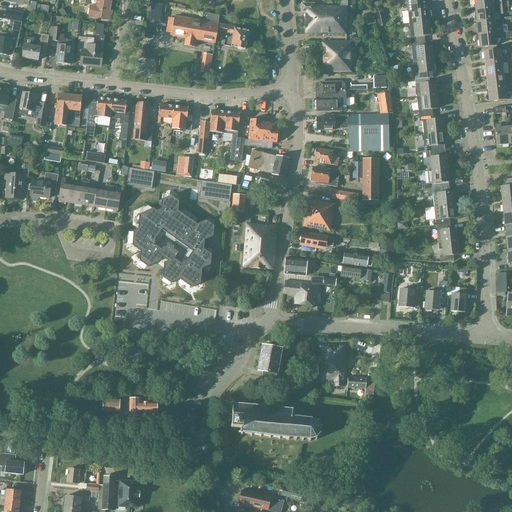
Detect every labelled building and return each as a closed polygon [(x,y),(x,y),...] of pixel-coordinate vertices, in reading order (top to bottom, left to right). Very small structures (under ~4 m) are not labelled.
[(36,2),(28,1),(27,0),(6,0),(6,2),(26,5),(26,10),(38,12),(40,6),(36,5),(36,2)] [(90,0),(96,0),(96,6),(89,5),(87,16),(109,20),(110,11),(108,11),(110,0),(107,0),(81,0),(81,3),(89,5),(90,0)] [(473,0),(475,11),(492,9),(490,0),(473,0)] [(374,3),(375,9),(383,7),(381,1),(374,3)] [(317,35),(318,16),(322,16),(322,7),(314,6),(314,4),(300,4),(300,12),(305,12),(304,34),(317,35)] [(152,5),(149,21),(159,22),(161,13),(165,14),(166,8),(152,5)] [(408,19),(409,25),(428,23),(427,10),(421,11),(420,5),(407,7),(407,12),(408,19)] [(347,7),(322,7),(322,16),(318,16),(317,35),(345,35),(345,28),(347,28),(347,7)] [(66,15),(62,8),(58,11),(62,17),(66,15)] [(477,23),(493,21),(492,9),(475,11),(476,16),(474,17),(474,22),(476,22),(477,23)] [(6,10),(4,20),(21,23),(22,19),(23,13),(6,10)] [(386,26),(383,12),(375,13),(378,27),(386,26)] [(216,32),(217,25),(174,17),(173,19),(168,18),(166,27),(172,28),(170,36),(185,39),(184,46),(194,48),(195,41),(214,44),(216,32)] [(93,30),(94,24),(79,21),(78,27),(93,30)] [(477,30),(478,35),(495,33),(493,21),(477,23),(477,24),(475,25),(475,29),(477,30)] [(430,36),(428,23),(409,25),(409,29),(408,29),(408,38),(410,38),(410,43),(424,42),(424,36),(430,36)] [(233,27),(217,25),(216,32),(229,34),(228,38),(225,37),(223,46),(230,47),(244,50),(247,32),(233,29),(233,27)] [(59,28),(53,28),(49,27),(48,36),(52,37),(52,41),(58,41),(55,63),(70,64),(72,47),(73,40),(63,39),(64,35),(59,35),(59,28)] [(501,33),(495,33),(478,35),(480,48),(496,46),(495,39),(502,38),(502,39),(511,37),(511,32),(507,32),(501,33)] [(2,55),(8,56),(8,52),(13,53),(13,49),(15,50),(18,37),(0,33),(0,54),(1,55),(2,55)] [(93,39),(81,37),(78,37),(77,50),(81,50),(79,65),(89,66),(89,65),(100,66),(102,52),(101,52),(102,46),(92,45),(93,39)] [(22,45),(24,45),(21,58),(37,61),(39,48),(31,47),(33,39),(24,38),(22,45)] [(350,73),(351,51),(350,51),(350,42),(322,42),(321,51),(320,51),(320,72),(350,73)] [(411,55),(412,62),(432,60),(431,47),(425,47),(424,42),(410,43),(411,49),(411,55)] [(483,52),(484,64),(501,62),(501,63),(508,62),(511,61),(511,54),(507,55),(507,56),(500,57),(500,50),(483,52)] [(433,72),(432,60),(412,62),(413,67),(417,67),(418,73),(413,74),(414,80),(428,78),(427,73),(433,72)] [(503,75),(501,63),(501,62),(484,64),(486,77),(503,75)] [(504,87),(503,75),(486,77),(487,89),(504,87)] [(429,84),(428,78),(414,80),(416,98),(436,96),(434,83),(429,84)] [(345,111),(345,97),(344,84),(342,82),(320,83),(318,84),(318,87),(315,87),(316,112),(323,111),(323,112),(326,112),(327,111),(345,111)] [(510,86),(504,87),(487,89),(488,94),(486,95),(485,96),(485,100),(487,102),(489,101),(489,102),(506,100),(505,93),(511,93),(511,86),(510,86)] [(0,89),(0,104),(6,106),(3,119),(12,120),(12,116),(15,101),(8,99),(9,91),(0,89)] [(26,117),(27,111),(38,113),(35,126),(43,128),(48,105),(39,104),(37,103),(38,96),(22,93),(19,109),(20,109),(18,116),(26,117)] [(388,93),(382,94),(379,94),(382,114),(387,114),(392,114),(388,93)] [(66,126),(69,95),(57,94),(55,109),(54,118),(59,119),(59,126),(66,126)] [(81,97),(69,95),(66,126),(72,126),(73,119),(78,119),(79,112),(81,97)] [(418,116),(432,115),(432,109),(437,109),(436,96),(416,98),(418,116)] [(92,125),(92,120),(93,117),(109,119),(111,100),(109,98),(107,98),(105,99),(97,98),(96,103),(94,103),(88,103),(88,106),(86,120),(84,136),(93,137),(95,125),(92,125)] [(126,101),(111,100),(109,119),(119,120),(119,124),(121,125),(120,136),(120,139),(121,140),(120,147),(125,148),(127,123),(128,114),(125,113),(126,101)] [(147,124),(149,104),(136,102),(133,123),(140,124),(139,130),(133,129),(132,140),(150,142),(152,125),(147,124)] [(159,105),(157,117),(158,118),(157,123),(161,124),(162,118),(172,119),(173,106),(159,105)] [(173,106),(172,119),(174,119),(173,129),(191,131),(192,123),(185,122),(185,120),(186,120),(187,108),(173,106)] [(505,113),(504,106),(492,108),(493,115),(505,113)] [(200,122),(196,154),(205,154),(208,132),(222,134),(225,112),(210,111),(209,123),(200,122)] [(225,112),(222,134),(232,135),(229,161),(241,162),(244,139),(236,138),(237,135),(239,114),(225,112)] [(388,151),(387,114),(382,114),(373,115),(325,116),(325,117),(316,118),(316,131),(333,131),(333,123),(340,123),(340,129),(347,129),(347,152),(388,151)] [(433,120),(432,115),(418,116),(418,122),(421,122),(422,128),(423,134),(443,132),(441,119),(433,120)] [(261,121),(250,120),(247,140),(276,143),(278,129),(271,128),(272,123),(261,122),(261,121)] [(154,124),(153,146),(160,146),(161,124),(154,124)] [(508,144),(507,128),(499,128),(499,125),(493,125),(493,129),(494,129),(496,146),(508,144)] [(425,153),(444,151),(443,145),(444,145),(443,132),(423,134),(424,147),(425,153)] [(23,137),(9,135),(7,146),(21,148),(23,137)] [(61,156),(62,149),(43,146),(42,153),(55,155),(61,156)] [(154,148),(152,169),(164,170),(166,150),(154,148)] [(331,157),(332,152),(315,149),(314,151),(313,152),(312,155),(314,156),(313,157),(314,158),(313,163),(337,166),(338,158),(331,157)] [(284,178),(288,160),(275,156),(275,157),(251,150),(246,168),(284,178)] [(445,156),(444,151),(425,153),(425,158),(429,158),(430,164),(426,165),(427,171),(447,169),(445,156)] [(105,155),(86,152),(85,158),(82,158),(82,160),(100,163),(100,161),(104,161),(105,155)] [(193,159),(185,158),(183,177),(191,178),(193,159)] [(362,179),(362,180),(377,180),(378,160),(362,160),(362,163),(352,163),(352,179),(362,179)] [(24,164),(23,175),(4,174),(4,180),(6,180),(5,197),(21,199),(23,177),(28,177),(29,165),(24,164)] [(87,172),(94,173),(95,167),(88,165),(88,166),(87,171),(87,172)] [(127,178),(126,185),(151,189),(152,182),(153,179),(154,172),(128,168),(127,175),(127,178)] [(312,168),(310,170),(309,174),(311,176),(310,182),(318,183),(317,184),(336,187),(338,172),(329,170),(312,168)] [(448,181),(447,169),(427,171),(427,177),(428,183),(429,189),(448,187),(447,181),(448,181)] [(56,189),(57,175),(44,173),(43,183),(31,181),(29,197),(30,197),(30,199),(31,201),(33,202),(35,202),(37,201),(38,200),(38,198),(49,199),(50,188),(56,189)] [(283,193),(287,180),(261,173),(257,185),(283,193)] [(70,204),(72,187),(64,186),(65,179),(62,178),(58,202),(70,204)] [(500,188),(501,200),(511,199),(511,179),(505,180),(506,187),(500,188)] [(377,200),(377,180),(362,180),(362,200),(377,200)] [(82,205),(85,182),(81,181),(80,188),(72,187),(70,204),(82,205)] [(199,191),(198,198),(229,202),(230,195),(230,192),(231,186),(201,181),(200,188),(199,191)] [(94,207),(96,191),(88,190),(89,183),(85,182),(82,205),(94,207)] [(106,209),(109,186),(105,185),(103,192),(96,191),(94,207),(106,209)] [(113,187),(109,186),(106,209),(118,211),(120,195),(112,194),(113,187)] [(448,193),(448,187),(429,189),(429,195),(432,195),(434,207),(454,205),(452,192),(448,193)] [(356,203),(358,195),(332,190),(331,198),(356,203)] [(231,211),(243,212),(244,195),(232,195),(231,211)] [(152,209),(139,215),(138,224),(137,229),(133,231),(132,246),(140,252),(139,261),(147,267),(160,261),(161,257),(167,261),(163,263),(162,278),(170,284),(179,280),(189,290),(203,284),(201,269),(210,265),(211,255),(203,250),(204,241),(212,237),(213,227),(205,221),(197,225),(177,211),(178,202),(170,196),(161,200),(160,210),(156,212),(152,209)] [(511,211),(511,199),(501,200),(503,213),(511,211)] [(330,231),(334,205),(307,200),(302,227),(330,231)] [(455,218),(454,205),(434,207),(434,213),(435,220),(436,226),(450,224),(449,219),(455,218)] [(511,211),(503,213),(504,226),(511,224),(511,211)] [(273,270),(277,226),(255,224),(255,225),(245,224),(241,268),(273,270)] [(450,230),(450,224),(436,226),(436,231),(437,238),(438,244),(457,242),(456,229),(450,230)] [(325,250),(326,246),(332,247),(334,239),(301,233),(300,238),(299,239),(298,242),(299,244),(299,245),(316,248),(325,250)] [(459,255),(457,242),(438,244),(438,250),(442,250),(443,256),(439,256),(440,263),(453,261),(453,255),(459,255)] [(393,258),(394,245),(386,244),(385,257),(393,258)] [(372,258),(367,257),(368,257),(344,253),(343,255),(341,255),(340,255),(339,260),(340,261),(342,261),(342,264),(366,268),(366,267),(371,268),(372,258)] [(306,260),(288,259),(285,258),(283,274),(305,276),(306,260)] [(470,270),(470,262),(460,262),(459,269),(470,270)] [(370,271),(368,271),(342,267),(340,277),(358,280),(358,281),(363,282),(363,281),(369,282),(370,271)] [(392,274),(383,273),(382,280),(392,281),(392,274)] [(335,286),(336,278),(323,277),(323,285),(335,286)] [(320,286),(284,281),(283,294),(295,295),(293,305),(318,308),(320,286)] [(445,298),(446,287),(446,283),(440,282),(438,282),(438,288),(440,288),(439,293),(426,291),(424,310),(438,311),(439,297),(445,298)] [(419,296),(420,285),(414,285),(413,291),(400,290),(398,307),(412,309),(413,295),(419,296)] [(464,313),(466,289),(453,288),(453,294),(451,294),(450,312),(464,313)] [(388,303),(389,295),(382,294),(381,303),(388,303)] [(262,346),(258,371),(257,371),(263,372),(262,380),(273,382),(275,374),(276,374),(281,350),(285,351),(286,344),(275,342),(273,349),(262,346)] [(345,381),(344,345),(319,346),(320,382),(332,382),(332,387),(343,387),(343,381),(345,381)] [(347,377),(346,388),(365,389),(364,398),(372,398),(373,392),(369,390),(367,388),(367,378),(347,377)] [(119,398),(102,398),(102,412),(119,413),(119,398)] [(140,402),(140,399),(129,399),(128,416),(131,416),(132,418),(136,418),(137,416),(140,416),(140,413),(156,414),(156,403),(140,402)] [(232,404),(230,404),(230,406),(232,406),(231,418),(230,418),(230,419),(231,419),(230,426),(229,426),(229,428),(230,428),(230,430),(231,430),(231,428),(234,428),(234,430),(236,430),(236,429),(239,429),(239,432),(237,432),(237,434),(240,434),(240,435),(242,435),(242,434),(250,435),(250,437),(251,437),(252,435),(259,436),(259,437),(261,438),(261,436),(268,437),(268,438),(270,438),(270,437),(278,438),(278,439),(279,439),(280,438),(286,439),(286,440),(289,440),(289,438),(294,439),(294,441),(296,441),(296,439),(301,439),(301,441),(303,442),(303,439),(307,440),(307,442),(310,442),(310,440),(314,439),(316,441),(317,440),(316,438),(319,435),(321,435),(321,433),(319,433),(320,428),(322,428),(322,426),(319,426),(317,423),(318,421),(317,420),(316,421),(311,420),(312,417),(310,417),(310,419),(304,419),(304,417),(303,417),(303,418),(297,418),(297,416),(296,416),(296,418),(291,418),(292,409),(290,408),(290,410),(282,409),(282,408),(280,407),(280,409),(273,408),(273,407),(271,406),(271,408),(263,407),(263,406),(261,406),(261,407),(254,406),(254,405),(252,405),(252,406),(244,405),(244,404),(242,404),(242,405),(233,404),(233,402),(232,402),(232,404)] [(15,455),(4,454),(0,453),(0,466),(1,467),(0,472),(22,475),(23,463),(14,462),(15,455)] [(80,466),(79,470),(68,469),(66,483),(77,484),(77,483),(84,484),(84,477),(85,477),(86,471),(88,471),(89,467),(88,465),(81,464),(80,466)] [(102,493),(102,486),(99,485),(99,473),(96,473),(95,485),(87,484),(85,492),(86,492),(102,493)] [(102,486),(102,493),(101,510),(113,511),(113,507),(137,508),(137,498),(138,498),(138,493),(138,483),(114,481),(114,478),(103,477),(102,486)] [(279,487),(276,500),(283,502),(286,503),(287,498),(300,501),(302,493),(279,487)] [(0,493),(0,500),(19,502),(20,491),(5,490),(5,492),(1,492),(0,494),(0,493)] [(280,511),(283,502),(276,500),(269,499),(269,497),(241,490),(238,504),(271,511),(280,511)] [(63,509),(80,510),(80,508),(81,501),(88,502),(89,497),(98,498),(97,510),(101,510),(102,493),(86,492),(85,497),(81,497),(81,496),(74,495),(74,497),(64,496),(64,502),(63,502),(62,502),(61,507),(62,508),(63,508),(63,509)] [(9,511),(17,511),(19,502),(0,500),(0,505),(4,506),(3,511),(9,511)]
